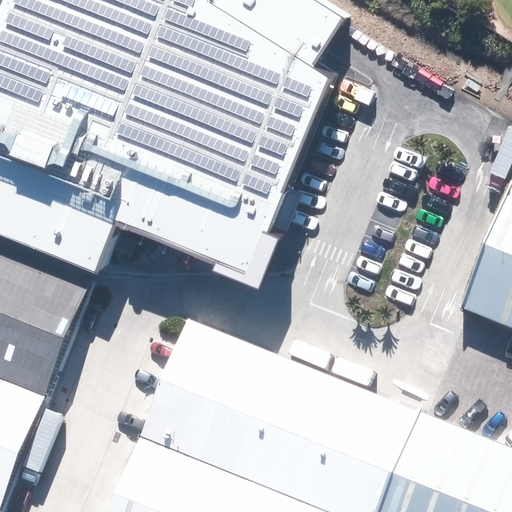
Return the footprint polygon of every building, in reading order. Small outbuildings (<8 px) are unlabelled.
[(153,0),(14,0),(0,36),(0,128),(86,164),(153,0)] [(511,197),(464,315),(511,334),(511,197)] [(97,288),(0,248),(0,383),(49,404),(97,288)] [(462,307),(447,301),(431,338),(446,345),(462,307)] [(511,511),(511,454),(196,326),(147,447),(306,511),(511,511)] [(0,511),(4,511),(49,404),(0,383),(0,511)] [(306,511),(147,447),(120,511),(306,511)]
